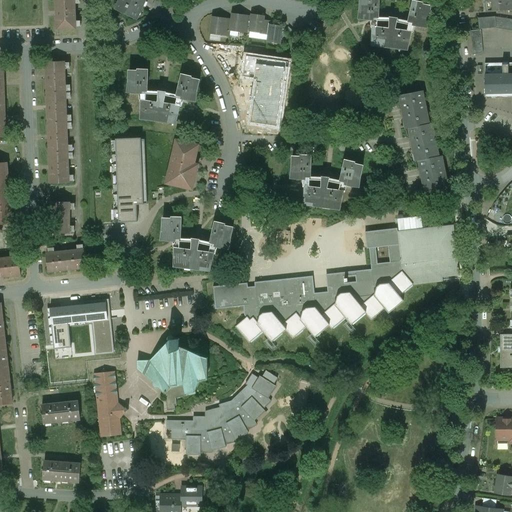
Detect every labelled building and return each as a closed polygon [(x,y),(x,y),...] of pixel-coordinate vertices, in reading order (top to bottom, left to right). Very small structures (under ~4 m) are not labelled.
[(75,0),(55,0),(57,24),(77,23),(75,0)] [(119,0),(115,9),(137,20),(144,4),(146,0),(119,0)] [(359,0),(360,11),(358,19),(359,19),(359,18),(368,20),(368,21),(372,21),(372,18),(378,18),(378,0),(359,0)] [(488,0),(489,11),(487,11),(487,12),(511,9),(511,0),(488,0)] [(422,3),(413,1),(408,22),(413,24),(412,26),(417,27),(417,26),(426,27),(426,28),(427,28),(428,20),(431,8),(431,7),(422,3)] [(245,15),(232,14),(231,19),(230,31),(243,33),(245,15)] [(265,16),(251,14),(251,16),(249,32),(250,32),(262,34),(264,20),(265,16)] [(251,16),(245,15),(243,33),(249,34),(250,32),(249,32),(251,16)] [(226,19),(212,17),(210,34),(223,36),(226,19)] [(495,17),(478,19),(479,29),(496,28),(495,17)] [(511,19),(495,17),(496,28),(496,29),(511,31),(511,19)] [(397,19),(389,18),(389,26),(389,29),(395,30),(396,27),(397,19)] [(231,19),(226,19),(223,36),(229,37),(230,31),(231,19)] [(270,24),(268,35),(267,42),(281,44),(283,27),(270,24)] [(389,29),(373,27),(372,46),(373,47),(374,45),(388,48),(388,49),(390,49),(390,48),(406,50),(406,51),(407,51),(411,33),(389,29)] [(481,30),(470,31),(472,56),(483,53),(481,30)] [(299,40),(292,39),(290,52),(297,53),(298,53),(299,40)] [(268,46),(211,44),(211,53),(254,55),(268,55),(268,46)] [(289,63),(248,56),(245,77),(257,79),(250,123),(279,127),(289,63)] [(64,63),(46,64),(47,79),(48,109),(49,138),(49,153),(68,153),(64,63)] [(511,63),(485,64),(486,97),(511,96),(511,63)] [(138,71),(129,71),(129,72),(129,84),(127,92),(128,92),(128,91),(137,93),(137,94),(142,94),(142,91),(147,91),(148,71),(148,70),(138,70),(138,71)] [(191,79),(182,75),(182,76),(182,77),(177,96),(182,97),(182,99),(186,100),(195,101),(195,102),(196,102),(197,94),(196,94),(199,82),(200,82),(200,81),(192,77),(191,79)] [(166,93),(158,91),(158,99),(158,103),(164,104),(164,100),(166,93)] [(423,91),(399,96),(403,113),(406,130),(409,129),(412,145),(416,162),(418,161),(422,178),(425,195),(449,190),(442,156),(440,157),(433,123),(430,124),(423,91)] [(158,103),(142,101),(141,119),(142,119),(142,118),(158,120),(157,121),(160,122),(160,120),(175,123),(175,124),(176,124),(180,106),(164,104),(158,103)] [(145,138),(111,139),(114,223),(138,222),(137,204),(148,204),(145,138)] [(177,141),(168,178),(171,179),(170,184),(190,188),(191,183),(194,184),(198,165),(194,164),(196,155),(193,154),(196,145),(177,141)] [(68,153),(49,153),(51,185),(69,184),(68,153)] [(301,157),(292,157),(292,158),(292,170),(290,178),(291,178),(292,178),(301,179),(301,180),(305,180),(305,177),(310,177),(311,157),(312,157),(312,156),(302,156),(301,157)] [(354,163),(345,160),(344,161),(345,161),(340,181),(345,182),(344,185),(349,186),(349,184),(358,186),(358,187),(359,187),(360,179),(359,179),(362,167),(363,167),(363,166),(354,164),(354,163)] [(7,164),(0,164),(0,224),(13,224),(11,209),(8,179),(7,164)] [(330,178),(321,176),(321,185),(320,188),(327,189),(327,186),(330,178)] [(320,188),(305,186),(304,206),(305,206),(305,205),(320,207),(320,208),(323,208),(323,207),(338,209),(338,210),(339,210),(343,191),(327,189),(320,188)] [(70,203),(51,203),(51,234),(70,234),(70,203)] [(182,218),(172,217),(172,219),(163,219),(163,232),(162,232),(161,240),(162,240),(162,239),(172,240),(172,241),(176,241),(176,239),(181,239),(181,219),(182,219),(182,218)] [(224,224),(215,222),(215,223),(211,242),(216,243),(215,246),(220,247),(220,246),(229,247),(229,249),(230,249),(231,240),(230,240),(233,228),(234,227),(224,225),(224,224)] [(453,226),(399,232),(402,263),(456,257),(453,226)] [(216,309),(244,307),(245,316),(247,318),(236,327),(250,344),(263,332),(272,342),(286,330),(293,339),(307,327),(315,337),(329,325),(333,329),(346,318),(351,324),(364,313),(371,321),(384,309),(388,313),(403,301),(399,296),(412,285),(412,284),(403,273),(401,263),(398,229),(365,233),(367,248),(388,246),(390,262),(372,265),(372,269),(326,275),(328,292),(315,293),(313,276),(255,283),(255,287),(248,288),(248,283),(214,286),(216,309)] [(200,239),(192,238),(193,245),(192,250),(199,251),(200,239)] [(192,250),(176,247),(175,266),(176,266),(176,265),(191,267),(191,269),(193,269),(194,268),(209,270),(209,271),(210,271),(214,253),(199,251),(192,250)] [(86,250),(46,256),(49,273),(88,268),(86,250)] [(402,263),(401,263),(403,273),(412,284),(442,281),(441,276),(458,274),(456,257),(402,263)] [(19,258),(0,260),(0,278),(21,276),(19,258)] [(99,331),(104,331),(103,320),(115,318),(113,300),(95,302),(95,305),(85,306),(85,303),(68,305),(70,317),(77,316),(78,323),(75,323),(76,331),(79,331),(80,340),(100,337),(99,331)] [(2,304),(0,303),(0,405),(13,404),(11,387),(7,354),(3,320),(2,304)] [(53,307),(41,308),(42,320),(54,318),(53,307)] [(180,339),(174,339),(174,338),(174,337),(173,337),(172,336),(171,336),(170,337),(169,337),(168,339),(168,340),(169,341),(164,346),(161,347),(159,348),(158,351),(157,353),(150,360),(138,360),(138,369),(153,383),(155,387),(157,388),(159,388),(166,394),(170,389),(184,385),(186,394),(196,391),(200,381),(208,379),(208,374),(209,371),(210,369),(209,366),(208,364),(208,358),(180,347),(180,339)] [(511,336),(501,336),(502,367),(511,367),(511,336)] [(108,372),(105,369),(102,373),(95,373),(101,437),(122,435),(120,419),(126,412),(127,413),(129,410),(126,408),(125,408),(119,403),(115,371),(108,372)] [(231,401),(219,405),(220,408),(210,411),(210,417),(195,417),(194,421),(167,421),(167,429),(172,430),(172,440),(186,440),(186,455),(201,455),(201,453),(212,453),(212,450),(226,447),(226,445),(237,442),(236,439),(249,432),(248,431),(257,425),(256,423),(255,421),(265,411),(263,409),(271,401),(268,398),(276,386),(260,376),(252,389),(257,391),(255,395),(249,401),(241,392),(231,401)] [(184,385),(170,389),(166,394),(167,411),(176,410),(175,406),(177,406),(177,398),(186,396),(186,394),(184,385)] [(78,402),(61,404),(60,404),(55,404),(55,405),(42,407),(44,422),(54,421),(54,423),(63,422),(63,421),(72,419),(72,421),(80,420),(78,402)] [(511,419),(497,419),(497,439),(508,439),(510,441),(511,441),(511,419)] [(81,464),(63,463),(63,462),(58,462),(58,463),(44,461),(43,478),(53,478),(53,480),(62,481),(62,479),(71,480),(71,481),(80,482),(81,464)] [(511,476),(499,475),(498,475),(495,493),(510,496),(510,491),(511,491),(511,476)] [(203,488),(182,487),(182,497),(181,506),(203,506),(203,488)] [(182,497),(160,497),(160,511),(181,511),(181,506),(182,497)] [(497,500),(484,498),(482,507),(495,509),(497,500)]
